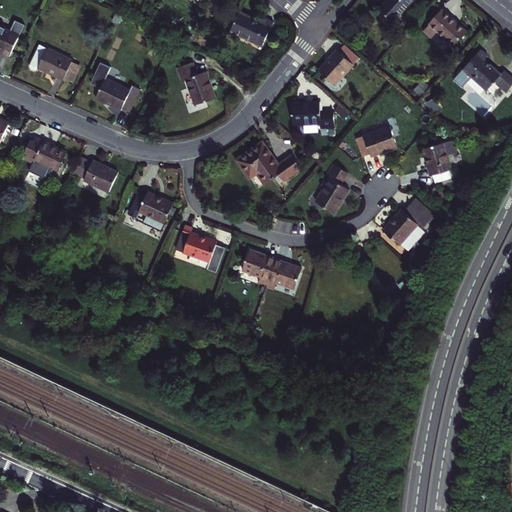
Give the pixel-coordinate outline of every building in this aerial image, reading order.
[(392,0),(384,9),(398,22),(417,0),(392,0)] [(457,45),(470,31),(455,17),(447,10),(444,6),(423,29),(431,37),(440,28),(457,45)] [(266,42),(276,19),(264,14),(263,17),(257,15),(242,8),(233,28),(266,42)] [(6,55),(13,58),(25,33),(17,29),(16,31),(0,23),(0,49),(6,52),(6,55)] [(332,57),(321,69),(337,83),(362,56),(347,43),(341,49),(340,47),(332,57)] [(58,75),(68,80),(68,79),(78,84),(87,66),(45,44),(35,63),(35,65),(36,66),(38,68),(39,69),(41,69),(43,69),(44,68),(58,75)] [(498,84),(508,93),(511,86),(511,75),(509,72),(505,77),(494,67),(489,62),(492,58),(485,51),(458,80),(467,88),(476,78),(491,91),(498,84)] [(196,58),(180,65),(185,77),(190,75),(200,101),(206,99),(220,93),(210,68),(201,71),(196,58)] [(100,87),(96,97),(116,106),(120,109),(121,107),(128,110),(139,88),(131,84),(130,88),(105,77),(109,67),(100,62),(90,82),(100,87)] [(322,100),(295,102),(296,112),(297,123),(322,121),(322,126),(337,124),(336,109),(323,109),(322,100)] [(0,117),(0,141),(2,143),(12,123),(1,118),(0,117)] [(392,123),(359,136),(366,154),(372,152),(373,154),(378,152),(400,144),(392,123)] [(59,169),(67,152),(57,148),(38,138),(28,159),(35,163),(38,159),(59,169)] [(430,164),(432,173),(435,172),(437,179),(455,173),(453,166),(454,166),(445,139),(424,145),(430,164)] [(305,167),(295,154),(281,164),(264,140),(254,147),(238,158),(251,178),(257,173),(266,185),(282,174),(286,180),(305,167)] [(82,157),(74,173),(84,177),(83,180),(110,193),(120,172),(112,169),(93,160),(92,162),(82,157)] [(327,169),(330,172),(312,192),(329,206),(348,185),(345,183),(341,178),(350,168),(337,157),(327,169)] [(463,201),(440,181),(436,186),(458,206),(463,201)] [(144,197),(138,194),(127,219),(134,222),(137,216),(162,227),(171,207),(154,199),(145,195),(144,197)] [(396,215),(383,231),(404,249),(435,214),(416,197),(404,211),(402,209),(396,215)] [(209,260),(207,265),(217,269),(225,245),(216,242),(217,239),(208,236),(191,229),(191,227),(184,224),(176,248),(209,260)] [(259,280),(267,283),(276,257),(261,252),(249,248),(242,268),(260,275),(259,280)] [(294,287),(302,267),(293,263),(276,257),(267,283),(275,286),(276,281),(294,287)]
